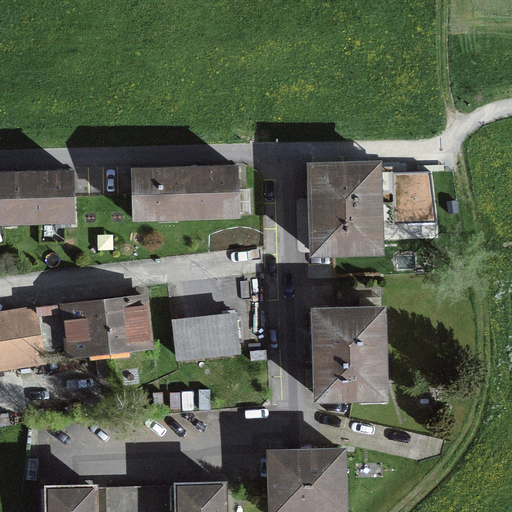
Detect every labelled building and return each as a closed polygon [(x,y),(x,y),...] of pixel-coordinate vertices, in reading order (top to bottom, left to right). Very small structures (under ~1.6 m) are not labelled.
[(235,167),(132,170),(133,221),(237,217),(235,167)] [(381,168),(309,169),(310,257),(383,256),(381,168)] [(73,176),(0,177),(0,223),(74,222),(73,176)] [(0,304),(0,366),(48,359),(41,312),(61,309),(67,350),(155,337),(148,293),(128,296),(126,285),(0,304)] [(172,313),(180,363),(244,352),(235,302),(172,313)] [(382,309),(311,311),(314,403),(385,401),(382,309)] [(346,511),(345,452),(268,454),(270,511),(346,511)] [(227,511),(228,485),(175,486),(175,511),(227,511)] [(97,511),(97,489),(45,490),(45,511),(97,511)]
